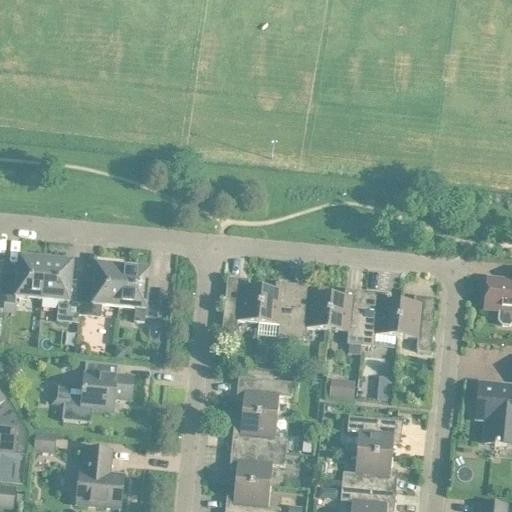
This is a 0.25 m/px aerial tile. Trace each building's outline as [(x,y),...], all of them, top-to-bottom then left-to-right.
[(4,274),(4,279),(1,304),(2,304),(13,305),(14,298),(40,301),(44,261),(18,258),(16,276),(4,274)] [(77,316),(78,316),(81,282),(69,281),(71,263),(44,261),(40,301),(57,302),(55,322),(76,324),(77,316)] [(100,306),(117,308),(121,268),(95,266),(93,283),(81,282),(78,316),(99,318),(100,306)] [(148,271),(121,268),(117,308),(143,311),(143,317),(155,319),(158,290),(146,288),(148,271)] [(257,324),(260,289),(247,288),(248,281),(226,279),(220,333),(235,334),(236,322),(257,324)] [(511,281),(486,279),(483,310),(497,311),(496,320),(500,326),(508,326),(511,323),(511,281)] [(277,338),(290,340),(296,286),(275,284),(274,291),(260,289),(257,324),(278,326),(277,338)] [(296,286),(290,340),(304,341),(305,329),(326,331),(330,296),(316,295),(317,288),(296,286)] [(330,296),(326,331),(347,333),(346,345),(360,347),(365,292),(344,290),(343,297),(330,296)] [(395,338),(399,303),(385,302),(386,295),(365,292),(360,347),(374,348),(375,336),(395,338)] [(399,303),(395,338),(416,340),(415,352),(429,353),(435,299),(413,297),(412,304),(399,303)] [(114,347),(113,359),(126,360),(127,352),(122,347),(114,347)] [(420,361),(419,373),(427,374),(428,361),(420,361)] [(84,363),(82,386),(51,383),(49,406),(62,407),(60,421),(90,424),(91,410),(112,412),(113,399),(130,401),(132,378),(114,377),(114,378),(108,378),(109,366),(84,363)] [(313,363),(312,374),(321,375),(322,363),(313,363)] [(240,415),(276,418),(278,397),(290,399),(291,384),(237,379),(235,400),(242,401),(240,415)] [(344,381),(342,399),(352,400),(354,382),(344,381)] [(511,387),(478,384),(474,418),(485,419),(483,444),(494,445),(493,446),(497,447),(497,446),(511,447),(511,387)] [(376,395),(376,401),(389,403),(390,391),(382,390),(376,395)] [(0,453),(12,455),(15,431),(0,429),(0,404),(3,402),(0,397),(0,453)] [(230,449),(284,454),(286,440),(274,439),(276,418),(240,415),(239,428),(232,427),(230,449)] [(355,454),(391,457),(392,444),(399,445),(401,423),(347,418),(345,432),(357,433),(355,454)] [(34,435),(33,451),(53,453),(54,437),(34,435)] [(75,505),(119,509),(122,477),(107,476),(110,452),(86,449),(83,473),(78,473),(75,505)] [(283,468),(284,454),(230,449),(228,470),(235,470),(234,484),(269,487),(271,466),(283,468)] [(340,487),(394,493),(396,472),(389,471),(391,457),(355,454),(354,475),(342,473),(340,487)] [(223,511),(278,511),(279,509),(267,508),(269,487),(234,484),(232,497),(225,497),(223,511)] [(349,511),(392,511),(394,493),(340,487),(339,501),(351,502),(349,511)] [(15,490),(0,488),(0,508),(13,510),(15,490)] [(318,488),(317,498),(322,499),(326,496),(326,489),(318,488)]
